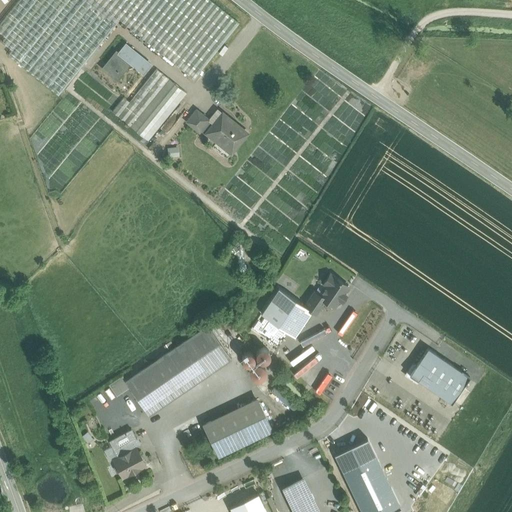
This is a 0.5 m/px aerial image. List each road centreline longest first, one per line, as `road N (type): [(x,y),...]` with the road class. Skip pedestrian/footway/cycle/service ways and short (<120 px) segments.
road 1 (residential): [(363,287),(397,312),(333,420),(146,511)]
road 2 (residential): [(374,96),(420,24),(456,12),(511,15)]
road 3 (secondary): [(511,191),(374,96)]
road 4 (secondary): [(374,96),(241,0)]
